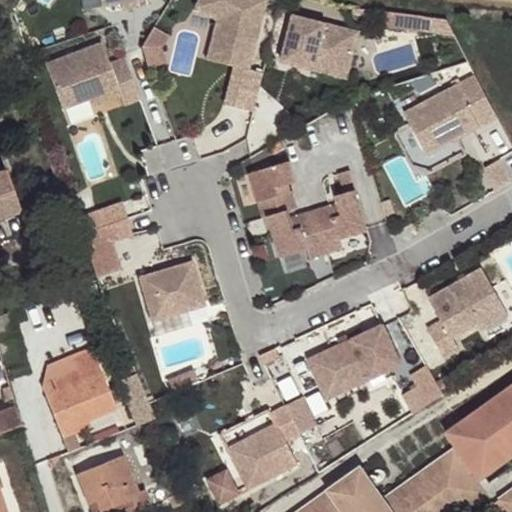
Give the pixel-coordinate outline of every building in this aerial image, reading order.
[(226,102),(255,109),(265,71),(250,67),(267,0),(198,0),(196,5),(218,18),(234,27),(230,43),(221,40),(215,59),(235,64),(243,66),(241,75),(233,73),(226,102)] [(416,28),(418,16),(380,12),(379,25),(416,28)] [(295,13),(283,60),(317,68),(318,61),(350,69),(361,30),(295,13)] [(208,58),(215,59),(221,40),(230,43),(234,27),(218,18),(208,58)] [(169,33),(156,25),(144,45),(151,65),(165,60),(161,47),(169,33)] [(142,96),(126,56),(111,61),(103,41),(47,62),(64,107),(92,96),(119,86),(122,93),(125,102),(142,96)] [(318,61),(317,68),(349,76),(350,69),(318,61)] [(233,73),(241,75),(243,66),(235,64),(233,73)] [(425,156),(495,116),(471,75),(401,115),(425,156)] [(92,96),(95,103),(122,93),(119,86),(92,96)] [(494,190),(510,180),(500,158),(484,167),(494,190)] [(253,170),(265,215),(270,214),(291,208),(299,206),(295,189),(292,190),(282,193),(280,185),(290,183),(299,180),(293,159),(253,170)] [(0,171),(0,218),(21,211),(7,169),(0,171)] [(353,169),(336,176),(343,193),(360,186),(353,169)] [(282,193),(292,190),(290,183),(280,185),(282,193)] [(333,205),(317,209),(328,252),(345,247),(342,237),(370,230),(359,189),(338,195),(341,206),(343,215),(336,217),(333,208),(333,205)] [(84,214),(89,230),(101,225),(131,215),(125,200),(84,214)] [(336,217),(343,215),(341,206),(333,208),(336,217)] [(291,208),(270,214),(281,254),(308,247),(311,257),(328,252),(317,209),(300,214),(301,217),(303,225),(296,227),(293,219),(291,208)] [(101,225),(107,241),(113,239),(136,231),(131,215),(101,225)] [(296,227),(303,225),(301,217),(293,219),(296,227)] [(85,231),(91,247),(107,241),(101,225),(89,230),(85,231)] [(98,282),(125,272),(113,239),(107,241),(91,247),(87,249),(97,279),(98,282)] [(207,303),(194,259),(141,274),(154,319),(207,303)] [(428,327),(444,354),(459,346),(454,336),(480,321),(505,306),(482,266),(429,297),(442,319),(428,327)] [(81,305),(105,297),(98,282),(97,279),(74,288),(81,305)] [(505,306),(480,321),(484,328),(510,313),(505,306)] [(0,329),(15,325),(11,311),(0,315),(0,329)] [(385,324),(322,353),(337,384),(368,370),(371,377),(372,376),(402,362),(385,324)] [(19,336),(15,325),(0,329),(0,340),(0,341),(19,336)] [(19,336),(0,341),(8,370),(27,364),(19,336)] [(51,384),(55,393),(57,399),(48,403),(60,431),(70,427),(72,432),(73,434),(94,426),(91,419),(116,408),(93,350),(73,358),(77,369),(66,374),(68,376),(51,384)] [(337,384),(322,353),(311,358),(329,396),(371,377),(368,370),(337,384)] [(29,373),(27,364),(8,370),(10,378),(29,373)] [(417,388),(404,396),(414,413),(443,394),(427,366),(410,376),(417,388)] [(511,387),(457,427),(486,467),(511,449),(511,387)] [(57,399),(55,393),(46,397),(48,403),(57,399)] [(302,432),(288,403),(272,411),(278,421),(229,446),(250,487),(300,462),(288,439),(302,432)] [(62,436),(72,432),(70,427),(60,431),(62,436)] [(448,432),(482,481),(511,459),(511,449),(486,467),(457,427),(448,432)] [(438,511),(480,482),(457,449),(385,499),(363,468),(300,511),(438,511)] [(78,474),(90,504),(97,501),(101,511),(134,498),(137,505),(150,499),(146,489),(139,491),(124,456),(78,474)] [(209,477),(222,505),(245,494),(233,466),(209,477)] [(511,511),(511,468),(501,477),(511,492),(511,507),(508,510),(510,511),(511,511)] [(510,511),(508,510),(511,507),(511,492),(501,477),(497,471),(482,481),(480,482),(488,492),(501,511),(510,511)] [(186,490),(182,479),(165,486),(169,496),(186,490)] [(459,511),(488,492),(480,482),(438,511),(459,511)] [(173,507),(191,500),(186,490),(169,496),(173,507)] [(101,511),(139,511),(137,505),(134,498),(101,511)] [(97,501),(90,504),(93,511),(101,511),(97,501)]
